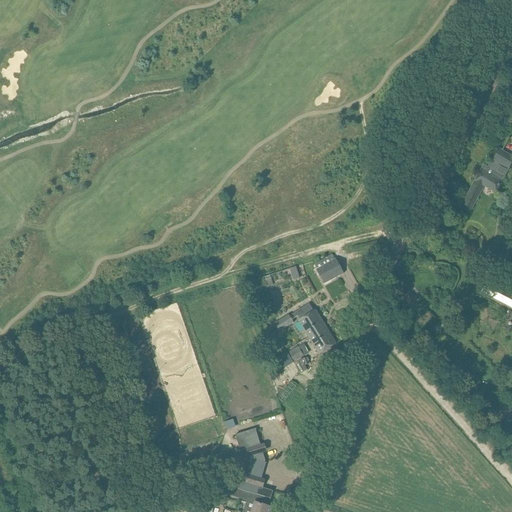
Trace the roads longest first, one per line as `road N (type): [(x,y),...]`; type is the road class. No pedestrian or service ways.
road 1 (unclassified): [(365,315),(511,33)]
road 2 (unclassified): [(511,478),(365,315)]
road 3 (unclassified): [(296,511),(365,315)]
